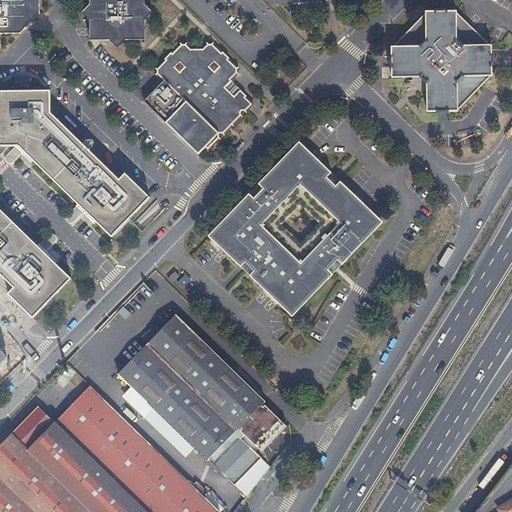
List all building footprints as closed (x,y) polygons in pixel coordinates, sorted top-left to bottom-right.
[(0,0),(0,33),(18,33),(38,13),(38,0),(0,0)] [(144,3),(143,0),(87,0),(89,7),(82,15),(90,22),(91,42),(111,40),(120,47),(127,39),(146,37),(145,18),(152,10),(144,3)] [(432,111),(460,110),(460,81),(465,74),(496,72),(496,60),(495,43),(464,44),(457,40),(458,8),(429,9),(429,39),(423,47),(393,48),(395,75),(424,75),(431,83),(432,111)] [(464,44),(495,43),(458,8),(457,40),(464,44)] [(429,9),(393,48),(423,47),(429,39),(429,9)] [(163,80),(144,100),(200,153),(207,146),(209,149),(254,103),(232,80),(242,70),(210,39),(197,52),(184,40),(154,71),(163,80)] [(460,81),(460,110),(496,72),(465,74),(460,81)] [(0,90),(0,145),(15,145),(17,144),(24,151),(32,159),(69,195),(78,203),(85,210),(112,236),(117,231),(151,197),(125,172),(120,179),(51,112),(51,90),(0,90)] [(299,143),(208,237),(291,317),(381,223),(299,143)] [(17,144),(15,145),(15,146),(6,155),(6,156),(5,156),(5,157),(5,158),(5,159),(5,160),(6,160),(6,161),(7,161),(7,162),(8,162),(8,163),(9,163),(10,163),(11,163),(12,163),(14,161),(24,151),(17,144)] [(74,222),(85,210),(78,203),(76,205),(77,205),(67,215),(66,217),(66,219),(67,220),(68,221),(69,222),(71,222),(73,222),(74,222)] [(72,278),(45,252),(38,245),(29,236),(0,207),(0,273),(14,287),(8,293),(33,318),(72,278)] [(38,245),(45,252),(55,241),(56,240),(57,239),(57,238),(57,237),(57,236),(56,236),(56,235),(55,234),(54,233),(53,233),(52,233),(51,233),(50,233),(50,234),(49,234),(48,234),(40,244),(39,243),(38,245)] [(170,282),(178,275),(173,270),(166,278),(170,282)] [(117,375),(206,461),(209,458),(237,429),(241,433),(213,462),(211,464),(234,485),(262,460),(256,454),(259,450),(263,454),(288,428),(264,405),(262,408),(260,406),(264,401),(175,315),(117,375)] [(174,469),(89,386),(71,405),(156,488),(174,469)] [(302,405),(307,408),(313,400),(307,397),(302,405)] [(170,511),(160,501),(183,477),(174,469),(156,488),(71,405),(54,423),(63,433),(75,444),(146,511),(170,511)] [(54,423),(37,407),(0,445),(0,497),(63,433),(54,423)] [(0,511),(7,511),(75,444),(63,433),(0,497),(0,511)] [(146,511),(75,444),(7,511),(146,511)] [(192,486),(183,477),(160,501),(170,511),(218,511),(219,511),(203,496),(192,486)] [(511,511),(511,501),(499,510),(499,511),(511,511)]
